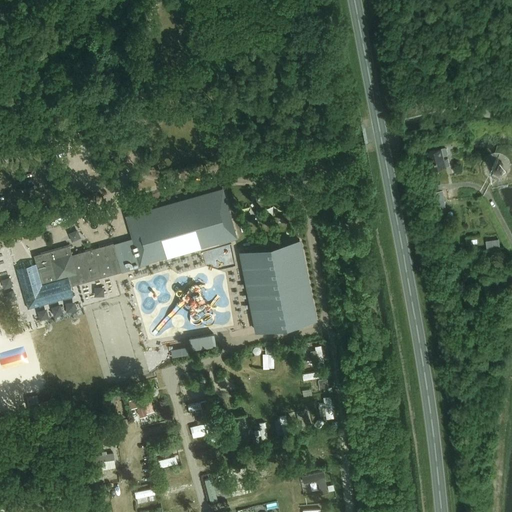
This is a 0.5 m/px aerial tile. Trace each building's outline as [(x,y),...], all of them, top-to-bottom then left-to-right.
[(446,148),(429,151),(433,169),(450,165),(449,159),(445,160),(444,156),(447,155),(448,153),(448,149),(446,148)] [(499,161),(493,162),(491,167),(492,172),(496,175),(502,174),(504,169),(503,164),(499,161)] [(132,238),(114,243),(121,271),(149,262),(171,255),(236,237),(222,188),(125,215),(132,238)] [(445,207),(443,191),(428,193),(431,209),(445,207)] [(317,319),(300,238),(238,251),(252,317),(254,332),(317,319)] [(33,263),(16,268),(22,289),(28,308),(37,306),(73,296),(71,288),(70,285),(121,271),(114,243),(113,242),(96,247),(80,252),(72,254),(69,245),(34,255),(36,262),(33,263)] [(216,345),(214,333),(188,337),(190,349),(216,345)] [(187,347),(172,350),(173,356),(188,354),(187,347)] [(263,368),(274,367),(274,353),(262,354),(263,368)] [(81,392),(95,388),(85,355),(71,359),(81,392)] [(135,398),(128,400),(131,408),(137,406),(140,415),(146,413),(153,410),(149,394),(141,396),(141,395),(135,397),(135,398)] [(112,398),(100,401),(103,416),(116,413),(112,398)] [(96,430),(97,440),(111,437),(110,428),(96,430)] [(302,463),(311,462),(310,455),(316,454),(315,448),(301,450),(302,463)] [(92,470),(112,467),(111,459),(112,459),(111,452),(90,455),(92,470)] [(180,452),(157,459),(159,466),(182,460),(180,452)] [(317,491),(315,472),(301,473),(303,492),(317,491)] [(236,494),(243,491),(237,474),(229,476),(236,494)] [(210,499),(218,497),(213,478),(205,479),(210,499)] [(137,499),(157,495),(155,486),(135,490),(137,499)] [(165,508),(191,503),(188,489),(162,494),(165,508)]
